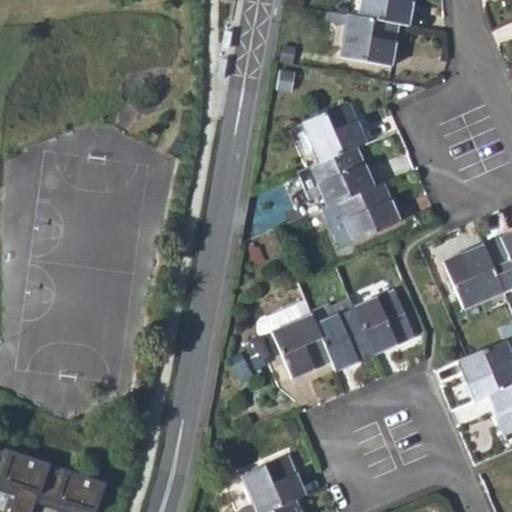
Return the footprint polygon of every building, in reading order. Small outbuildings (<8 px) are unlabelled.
[(359,0),(357,16),(397,24),(407,25),(411,0),(359,0)] [(389,66),(397,24),(357,16),(347,14),(340,57),(389,66)] [(301,124),(318,163),(356,146),(365,141),(348,103),(301,124)] [(374,187),(356,146),(318,163),(308,167),(320,195),(326,208),(335,205),(374,187)] [(294,173),(306,201),(320,195),(308,167),(294,173)] [(383,183),(374,187),(335,205),(351,241),(352,242),(399,221),(383,183)] [(322,210),(338,247),(351,241),(335,205),(326,208),(322,210)] [(511,287),(511,231),(482,245),(502,291),(511,287)] [(463,307),(502,291),(482,245),(442,262),(463,307)] [(389,277),(357,292),(361,300),(393,284),(389,277)] [(394,290),(353,307),(374,354),(414,337),(394,290)] [(335,370),(374,354),(353,307),(349,298),(331,306),(329,303),(309,311),(311,314),(330,361),(335,370)] [(291,377),(330,361),(311,314),(272,332),(291,377)] [(473,401),(488,394),(511,384),(511,359),(504,341),(467,357),(456,361),(473,401)] [(511,384),(488,394),(505,435),(511,432),(511,384)] [(94,511),(105,483),(0,446),(0,491),(15,496),(9,511),(31,511),(35,503),(60,511),(94,511)] [(237,511),(264,511),(295,499),(304,495),(287,456),(240,476),(252,505),(237,511)] [(300,511),(295,499),(264,511),(300,511)]
